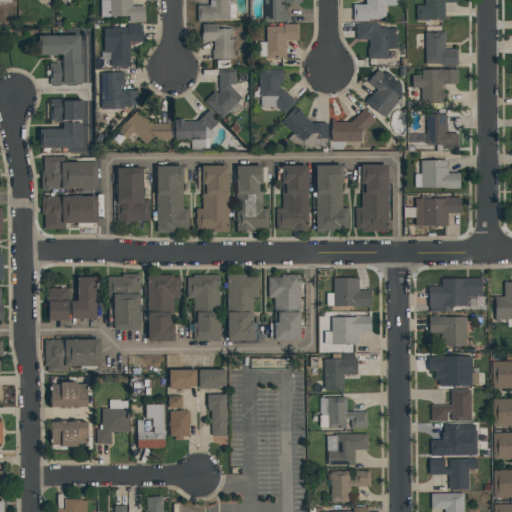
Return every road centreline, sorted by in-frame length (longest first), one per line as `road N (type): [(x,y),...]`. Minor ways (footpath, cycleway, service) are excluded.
road 1 (residential): [(23,252),(511,249)]
road 2 (residential): [(12,92),(28,511)]
road 3 (residential): [(394,253),(397,511)]
road 4 (residential): [(486,0),(489,252)]
road 5 (residential): [(28,480),(199,479)]
